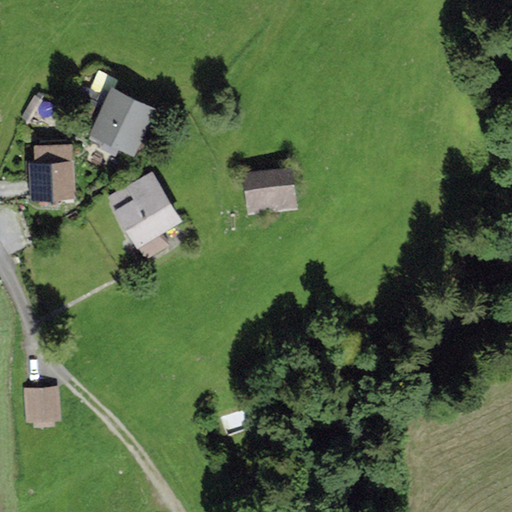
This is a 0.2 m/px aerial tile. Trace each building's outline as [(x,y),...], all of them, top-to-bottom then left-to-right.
[(165,109),(119,89),(96,142),(143,162),(165,109)] [(79,202),(77,150),(32,152),(34,204),(79,202)] [(251,175),(254,216),(305,212),(302,171),(251,175)] [(158,174),(112,200),(143,254),(189,228),(158,174)] [(59,390),(25,392),(27,427),(60,426),(59,390)]
